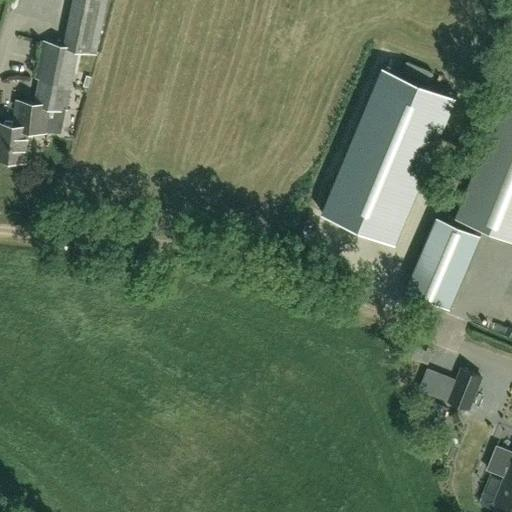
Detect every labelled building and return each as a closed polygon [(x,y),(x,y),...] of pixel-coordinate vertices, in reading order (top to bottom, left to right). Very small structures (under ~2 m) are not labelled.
[(67,112),(79,51),(97,55),(108,0),(76,0),(66,48),(45,44),(36,81),(41,82),(38,109),(21,107),(18,125),(0,123),(0,157),(24,161),(28,132),(45,134),(48,109),(67,112)] [(396,244),(457,95),(383,65),(321,213),(396,244)] [(511,78),(456,218),(511,240),(511,78)] [(450,308),(481,235),(437,216),(406,289),(450,308)] [(462,369),(450,400),(468,408),(481,376),(462,369)] [(439,425),(447,407),(433,401),(425,420),(439,425)] [(459,412),(451,414),(454,423),(462,420),(459,412)] [(511,451),(497,445),(488,469),(506,476),(497,500),(511,506),(511,451)]
